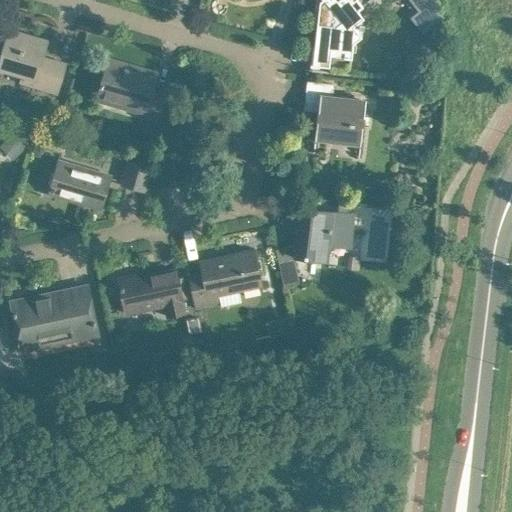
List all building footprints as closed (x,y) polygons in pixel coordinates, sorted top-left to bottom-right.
[(363,27),(361,27),(362,18),(357,12),(372,0),(321,0),(319,2),(318,17),(321,17),(320,25),(317,25),(312,71),(349,76),(351,58),(346,58),(347,43),(353,44),(360,38),(361,30),(363,30),(363,27)] [(409,0),(408,1),(417,12),(420,15),(437,0),(409,0)] [(65,64),(63,64),(42,57),(47,41),(9,30),(0,58),(0,69),(22,76),(20,83),(56,94),(65,64)] [(153,85),(155,77),(126,68),(127,65),(109,60),(102,84),(100,83),(99,87),(100,88),(97,101),(157,119),(166,89),(153,85)] [(334,86),(307,83),(304,111),(318,113),(315,140),(361,145),(363,126),(367,127),(368,118),(364,117),(366,101),(332,97),(334,86)] [(99,209),(106,188),(109,177),(59,162),(49,194),(99,209)] [(144,192),(151,169),(128,162),(121,185),(144,192)] [(293,208),(292,212),(292,216),(299,217),(296,247),(291,246),(275,250),(283,287),(299,284),(295,264),(295,258),(326,261),(328,246),(349,248),(353,215),(293,208)] [(225,262),(201,267),(203,274),(189,277),(196,309),(219,304),(217,295),(261,286),(253,251),(224,257),(225,262)] [(175,270),(174,270),(149,275),(149,273),(118,280),(125,314),(165,306),(167,317),(184,314),(181,302),(182,302),(175,270)] [(87,286),(62,291),(46,295),(46,298),(11,305),(20,352),(55,345),(57,352),(98,344),(87,286)]
